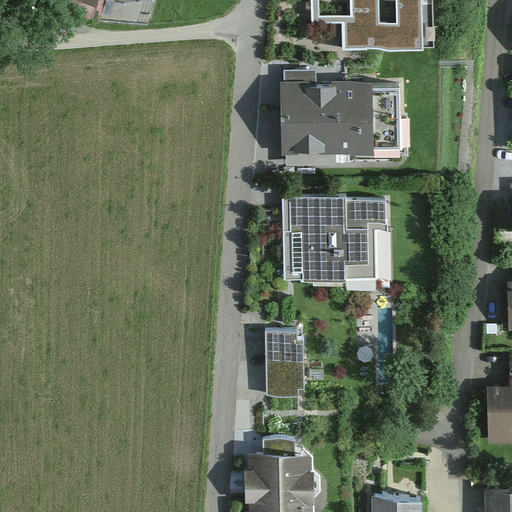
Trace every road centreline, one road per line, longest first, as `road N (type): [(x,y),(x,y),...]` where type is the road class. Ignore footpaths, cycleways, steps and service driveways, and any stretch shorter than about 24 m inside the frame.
road 1 (residential): [(255,0),(216,511)]
road 2 (residential): [(498,0),(458,431)]
road 3 (track): [(0,48),(249,32)]
